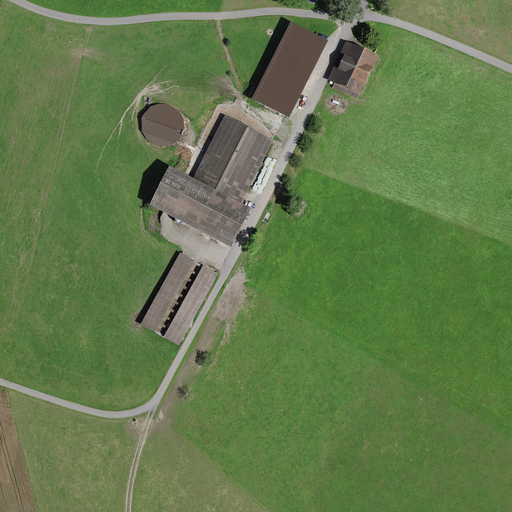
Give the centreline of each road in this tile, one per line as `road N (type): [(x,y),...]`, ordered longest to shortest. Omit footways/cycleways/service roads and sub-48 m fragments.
road 1 (residential): [(352,21),(152,404),(107,414),(0,381)]
road 2 (residential): [(352,21),(267,11),(108,21),(17,0)]
road 3 (track): [(128,511),(152,404),(265,511)]
road 4 (residential): [(511,67),(391,20),(352,21)]
